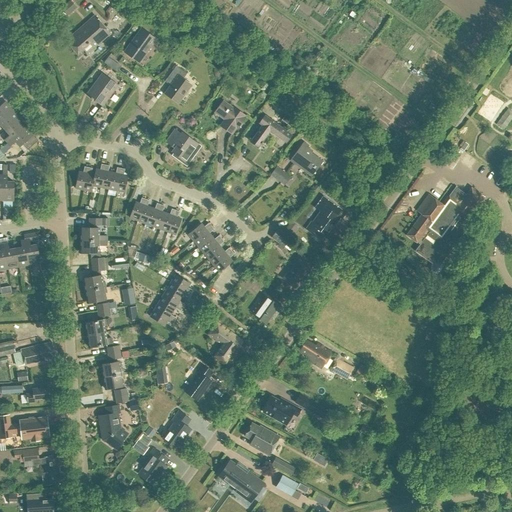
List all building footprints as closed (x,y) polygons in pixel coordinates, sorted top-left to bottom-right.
[(313,0),(309,0),(306,5),(314,11),(319,4),(313,0)] [(70,1),(61,9),(67,15),(76,7),(70,1)] [(110,33),(94,15),(75,32),(78,34),(67,43),(78,55),(83,50),(87,54),(110,33)] [(125,51),(140,61),(155,41),(140,30),(125,51)] [(283,30),(277,38),(284,42),(289,33),(283,30)] [(187,74),(176,66),(167,77),(173,82),(165,93),(178,103),(190,86),(182,80),(187,74)] [(88,95),(102,106),(118,85),(102,74),(95,83),(96,84),(88,95)] [(220,125),(232,134),(236,129),(237,129),(246,117),(233,107),(233,108),(223,101),(214,113),(224,120),(220,125)] [(0,120),(13,110),(5,102),(0,106),(0,120)] [(5,130),(20,118),(13,110),(0,120),(0,126),(1,126),(5,130)] [(286,112),(281,120),(289,126),(295,119),(286,112)] [(250,141),(258,147),(270,131),(285,142),(291,135),(265,115),(259,123),(262,125),(250,141)] [(4,140),(7,143),(27,126),(20,118),(5,130),(9,135),(4,140)] [(16,142),(20,147),(22,145),(27,150),(38,141),(33,135),(34,135),(27,126),(7,143),(10,147),(16,142)] [(180,159),(183,161),(187,164),(201,145),(182,131),(181,133),(175,129),(165,142),(174,149),(171,152),(173,154),(171,156),(179,161),(180,159)] [(291,158),(301,165),(299,167),(312,176),(323,162),(311,153),(312,151),(307,147),(308,146),(303,142),(291,158)] [(93,186),(100,188),(105,165),(101,164),(100,170),(96,169),(95,175),(93,186)] [(100,188),(108,189),(112,172),(108,172),(110,166),(105,165),(100,188)] [(75,188),(84,190),(88,167),(84,167),(83,173),(79,172),(75,188)] [(84,190),(91,192),(93,186),(95,175),(92,174),(93,168),(88,167),(84,190)] [(108,189),(116,191),(121,168),(117,167),(116,173),(112,172),(108,189)] [(290,177),(277,167),(271,175),(284,185),(290,177)] [(116,191),(124,193),(128,176),(124,175),(126,169),(121,168),(116,191)] [(3,175),(2,201),(14,201),(14,182),(7,182),(7,175),(3,175)] [(416,242),(419,239),(422,241),(415,251),(432,264),(431,267),(431,271),(433,273),(437,275),(442,274),(444,271),(445,267),(443,264),(442,262),(457,242),(469,226),(463,223),(466,220),(467,221),(484,197),(471,187),(466,194),(455,187),(442,204),(428,194),(416,211),(421,214),(406,235),(416,242)] [(320,212),(312,222),(306,229),(312,234),(316,229),(325,236),(330,229),(329,228),(331,224),(335,227),(341,219),(337,216),(341,210),(323,197),(315,208),(320,212)] [(129,218),(137,221),(145,199),(142,198),(139,204),(135,202),(129,218)] [(137,221),(145,224),(151,208),(147,206),(149,201),(145,199),(137,221)] [(145,224),(152,226),(161,205),(157,203),(155,209),(151,208),(145,224)] [(152,226),(160,229),(166,213),(162,212),(164,206),(161,205),(152,226)] [(160,229),(167,232),(175,210),(172,209),(170,215),(166,213),(160,229)] [(167,232),(175,235),(181,219),(177,217),(179,212),(175,210),(167,232)] [(278,220),(282,223),(288,216),(284,212),(278,220)] [(188,234),(193,241),(211,226),(208,223),(204,227),(201,224),(188,234)] [(193,241),(198,247),(211,236),(209,233),(213,229),(211,226),(193,241)] [(80,241),(107,241),(107,236),(99,236),(99,228),(81,228),(80,241)] [(290,239),(277,230),(271,237),(279,243),(277,245),(283,249),(290,239)] [(40,263),(41,270),(50,269),(49,259),(47,259),(45,247),(38,249),(37,244),(30,246),(30,242),(38,240),(37,232),(31,233),(23,234),(24,239),(29,265),(40,263)] [(198,247),(203,253),(221,239),(219,235),(214,239),(211,236),(198,247)] [(2,239),(3,243),(8,269),(19,267),(15,249),(9,250),(7,238),(2,239)] [(15,249),(19,267),(29,265),(24,239),(20,240),(21,247),(15,249)] [(203,253),(208,259),(221,248),(219,246),(224,242),(221,239),(203,253)] [(98,246),(101,246),(107,246),(107,241),(80,241),(80,253),(91,253),(98,253),(98,246)] [(162,248),(159,254),(165,256),(167,250),(162,248)] [(208,259),(214,266),(231,251),(229,248),(224,252),(221,248),(208,259)] [(214,266),(219,272),(232,261),(229,258),(234,254),(231,251),(214,266)] [(98,253),(91,253),(93,271),(105,270),(104,258),(100,258),(100,253),(98,253)] [(140,253),(138,261),(148,264),(150,256),(140,253)] [(286,272),(287,272),(282,279),(296,290),(310,271),(309,271),(313,264),(299,254),(286,272)] [(175,275),(170,282),(190,294),(193,290),(187,287),(189,284),(175,275)] [(83,279),(86,291),(106,288),(105,282),(103,283),(101,276),(83,279)] [(170,282),(166,289),(181,298),(183,294),(188,297),(190,294),(170,282)] [(10,286),(0,288),(1,294),(11,293),(10,286)] [(267,287),(260,298),(263,300),(253,314),(266,324),(280,305),(274,301),(278,295),(267,287)] [(86,291),(88,303),(106,300),(104,293),(106,292),(106,288),(86,291)] [(166,289),(162,296),(182,307),(184,304),(179,301),(181,298),(166,289)] [(122,296),(124,305),(134,303),(132,294),(122,296)] [(162,296),(158,302),(173,311),(175,308),(180,311),(182,307),(162,296)] [(158,302),(154,309),(174,321),(176,318),(171,314),(173,311),(158,302)] [(108,303),(97,305),(99,317),(111,315),(108,303)] [(150,316),(165,325),(167,321),(172,325),(174,321),(154,309),(150,316)] [(86,330),(87,335),(105,332),(103,325),(107,325),(109,324),(110,323),(111,322),(111,321),(111,319),(105,320),(105,319),(97,321),(97,318),(87,319),(86,320),(86,323),(85,323),(85,325),(84,330),(86,330)] [(233,352),(242,340),(217,322),(208,334),(223,345),(214,357),(227,366),(234,357),(233,352)] [(89,347),(109,344),(112,343),(111,338),(106,339),(105,332),(87,335),(89,347)] [(306,341),(300,350),(309,356),(307,359),(322,368),(332,352),(317,343),(315,346),(306,341)] [(20,350),(23,366),(51,360),(51,357),(54,356),(51,343),(20,350)] [(0,346),(0,355),(15,352),(13,344),(0,346)] [(107,348),(108,354),(120,352),(119,345),(107,348)] [(120,352),(108,354),(109,360),(121,358),(120,352)] [(331,370),(348,379),(355,367),(338,358),(331,370)] [(101,365),(104,377),(123,373),(122,368),(120,369),(119,362),(101,365)] [(354,375),(363,380),(370,369),(361,363),(354,375)] [(198,372),(184,391),(197,401),(212,381),(208,379),(213,372),(201,364),(196,370),(198,372)] [(104,377),(106,389),(123,386),(122,379),(124,378),(123,373),(104,377)] [(50,398),(48,388),(32,390),(32,394),(25,395),(26,403),(35,402),(35,400),(50,398)] [(126,389),(114,391),(116,403),(128,401),(126,389)] [(328,409),(300,393),(295,402),(323,418),(328,409)] [(271,396),(263,411),(286,425),(292,414),(297,416),(300,410),(283,400),(282,402),(271,396)] [(139,410),(137,399),(128,401),(130,412),(139,410)] [(120,412),(118,404),(105,407),(106,414),(98,416),(102,440),(116,450),(128,433),(121,428),(118,413),(120,412)] [(173,423),(162,438),(177,449),(191,429),(186,425),(190,420),(177,409),(169,420),(173,423)] [(30,438),(31,441),(40,440),(39,437),(48,436),(46,417),(19,420),(20,423),(10,424),(9,414),(0,415),(0,438),(11,438),(11,434),(21,433),(21,439),(30,438)] [(326,423),(315,422),(314,429),(326,430),(326,423)] [(250,445),(269,455),(279,436),(260,426),(259,427),(252,423),(245,436),(252,440),(250,445)] [(148,428),(144,433),(150,437),(154,432),(148,428)] [(147,445),(151,439),(143,433),(138,439),(147,445)] [(167,467),(163,464),(167,459),(153,448),(146,458),(149,460),(138,474),(153,485),(167,467)] [(42,474),(43,486),(60,484),(59,480),(63,480),(62,472),(59,472),(58,466),(62,466),(61,455),(43,457),(43,459),(37,459),(36,449),(7,451),(8,460),(19,459),(19,463),(32,462),(32,466),(44,465),(45,473),(42,474)] [(320,464),(325,466),(328,459),(324,457),(320,464)] [(272,464),(291,475),(294,469),(275,458),(272,464)] [(230,461),(218,476),(228,483),(230,484),(229,485),(234,488),(235,487),(237,489),(235,491),(250,502),(264,483),(247,471),(246,473),(237,466),(230,461)] [(297,484),(282,476),(276,487),(287,493),(290,487),(294,489),(297,484)] [(297,488),(306,493),(308,488),(299,483),(297,488)] [(27,511),(54,511),(53,498),(46,499),(46,493),(26,494),(27,511)]
